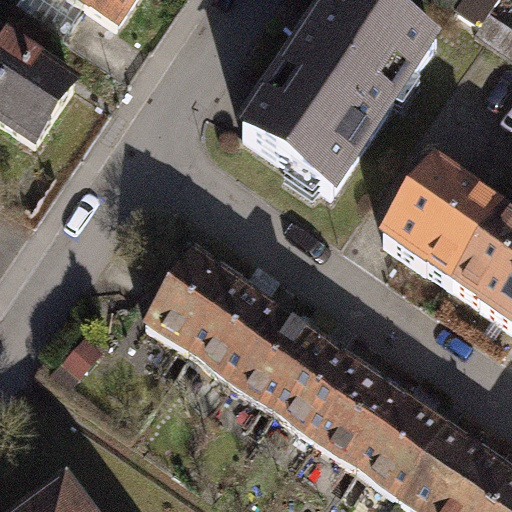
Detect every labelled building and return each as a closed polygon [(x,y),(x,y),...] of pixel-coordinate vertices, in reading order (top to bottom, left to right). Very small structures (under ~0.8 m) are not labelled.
[(51,0),(111,41),(138,0),(51,0)] [(438,60),(348,0),(344,0),(239,156),(331,218),(438,60)] [(434,0),(434,1),(473,27),(485,9),(491,0),(434,0)] [(511,27),(485,9),(473,27),(503,48),(511,35),(511,27)] [(0,132),(31,153),(75,88),(0,38),(0,132)] [(387,249),(458,299),(504,232),(433,183),(387,249)] [(458,299),(511,335),(511,237),(504,232),(458,299)] [(144,334),(192,366),(239,296),(192,264),(144,334)] [(192,366),(234,394),(282,325),(239,296),(192,366)] [(234,394),(276,423),(324,353),(282,325),(234,394)] [(276,423),(317,451),(365,381),(324,353),(276,423)] [(317,451),(359,479),(407,409),(365,381),(317,451)] [(359,479),(401,508),(449,438),(407,409),(359,479)] [(511,480),(449,438),(401,508),(406,511),(496,511),(511,490),(511,480)] [(511,511),(511,490),(496,511),(511,511)] [(71,511),(58,494),(33,511),(71,511)]
